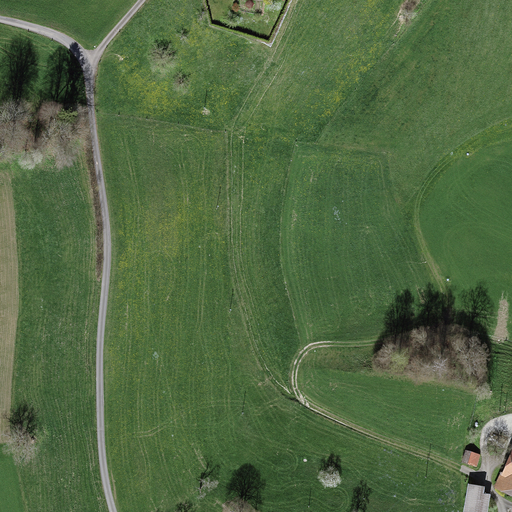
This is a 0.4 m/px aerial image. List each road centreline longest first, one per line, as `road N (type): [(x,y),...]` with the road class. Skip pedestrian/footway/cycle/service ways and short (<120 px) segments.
road 1 (unclassified): [(0,19),(56,36),(76,51),(87,77),(104,212),(101,435),(113,511)]
road 2 (track): [(417,230),(448,307),(445,323),(398,338),(315,345),(299,357),(295,386),(305,401),(350,424),(485,476)]
